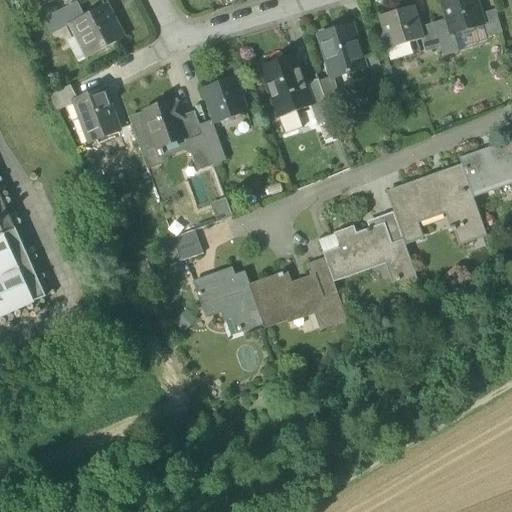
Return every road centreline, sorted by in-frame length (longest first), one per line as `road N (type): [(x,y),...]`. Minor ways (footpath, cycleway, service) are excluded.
road 1 (residential): [(511,113),(268,214)]
road 2 (residential): [(178,38),(311,0)]
